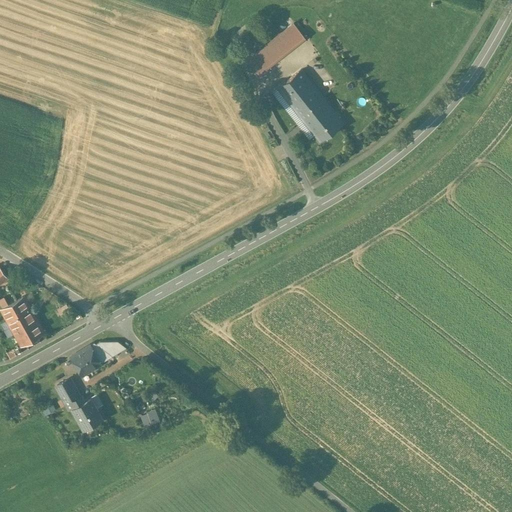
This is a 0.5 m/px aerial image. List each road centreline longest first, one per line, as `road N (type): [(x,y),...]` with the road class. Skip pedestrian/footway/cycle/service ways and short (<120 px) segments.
road 1 (tertiary): [(511,6),(453,98),(402,149),(111,319)]
road 2 (unclassified): [(348,511),(111,319)]
road 3 (residential): [(100,325),(0,250)]
